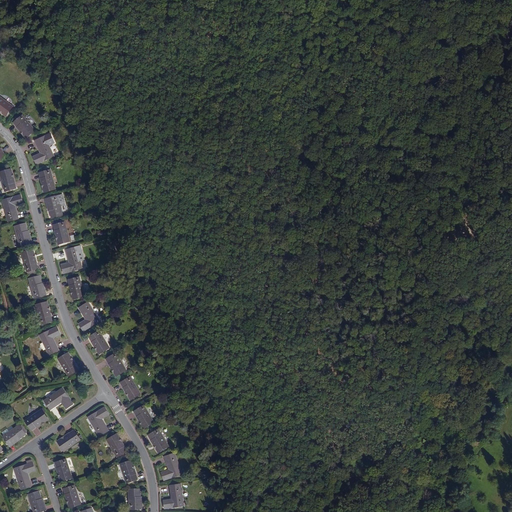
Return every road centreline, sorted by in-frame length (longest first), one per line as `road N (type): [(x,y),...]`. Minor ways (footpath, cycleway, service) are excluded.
road 1 (track): [(42,0),(53,52),(87,95),(131,235),(206,388),(245,511)]
road 2 (residential): [(0,131),(22,163),(62,317),(105,393)]
road 3 (residential): [(105,393),(143,456),(152,511)]
